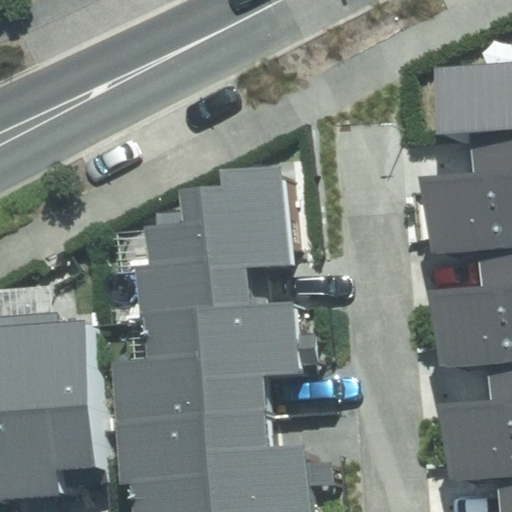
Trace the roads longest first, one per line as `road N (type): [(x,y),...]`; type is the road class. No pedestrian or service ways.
road 1 (residential): [(389,511),(365,141)]
road 2 (tertiary): [(281,0),(0,143)]
